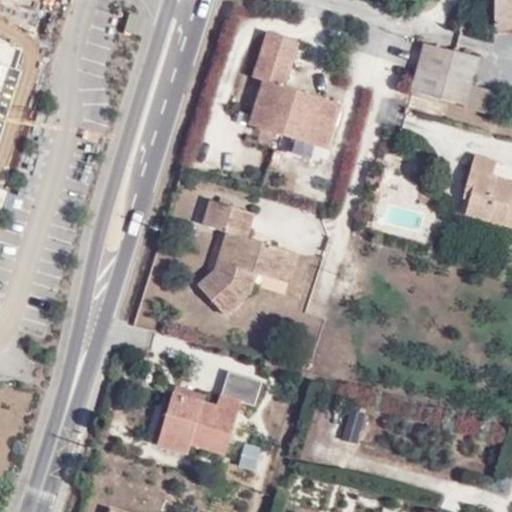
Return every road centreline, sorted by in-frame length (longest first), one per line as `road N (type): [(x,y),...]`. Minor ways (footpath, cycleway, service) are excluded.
road 1 (secondary): [(38,511),(205,0)]
road 2 (residential): [(319,0),(443,28)]
